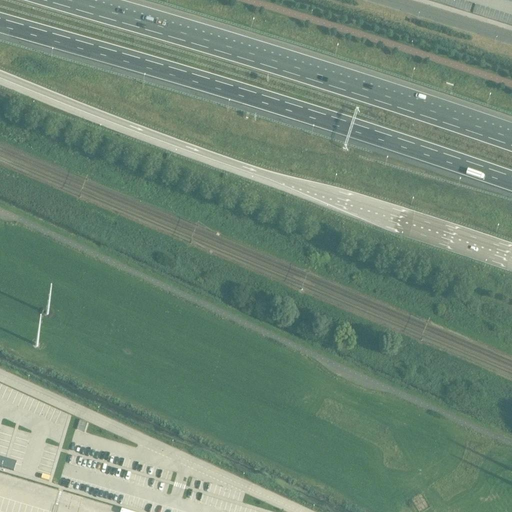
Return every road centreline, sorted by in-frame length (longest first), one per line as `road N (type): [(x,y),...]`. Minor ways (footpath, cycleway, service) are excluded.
road 1 (motorway): [(0,74),(218,159),(511,254)]
road 2 (motorway): [(0,22),(511,180)]
road 3 (motorway): [(511,139),(66,0)]
road 4 (unclassified): [(511,40),(381,0)]
